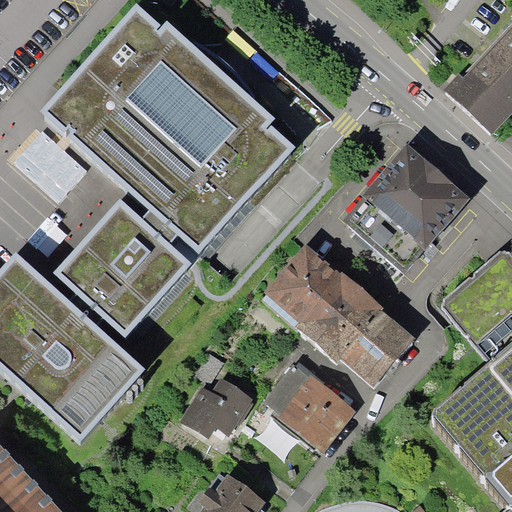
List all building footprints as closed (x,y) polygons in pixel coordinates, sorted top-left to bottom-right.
[(161,26),(137,3),(40,110),(149,210),(143,218),(121,198),(53,272),(75,292),(68,299),(95,323),(101,316),(125,337),(192,263),(171,243),(178,235),(199,253),(295,147),(270,123),(276,118),(256,99),(254,95),(250,88),(244,81),(236,71),(229,64),(218,56),(214,52),(201,45),(196,41),(193,44),(168,21),(161,26)] [(511,113),(511,23),(463,77),(458,73),(443,89),(492,134),(511,113)] [(471,198),(406,142),(361,193),(364,195),(342,219),(405,274),(471,198)] [(300,323),(344,273),(342,271),(340,273),(305,244),(264,292),(300,323)] [(511,511),(511,253),(509,251),(500,251),(441,300),(442,309),(487,363),(434,408),(432,419),(510,505),(502,511),(511,511)] [(68,299),(16,252),(0,269),(0,368),(80,441),(145,369),(95,323),(68,299)] [(340,358),(382,309),(384,308),(344,273),(300,323),(296,327),(337,363),(341,358),(340,358)] [(415,339),(382,309),(340,358),(341,358),(373,387),(415,339)] [(195,377),(209,386),(224,363),(210,354),(195,377)] [(281,415),(314,373),(299,362),(296,366),(294,364),(264,402),(281,415)] [(323,453),(357,411),(323,385),(325,382),(314,373),(281,415),(278,418),(323,453)] [(253,398),(221,378),(212,392),(202,386),(180,422),(209,440),(216,428),(230,437),(237,425),(239,427),(253,405),(250,403),(253,398)] [(63,511),(0,444),(0,511),(63,511)] [(266,502),(228,474),(225,478),(215,491),(210,487),(209,486),(198,502),(204,506),(199,511),(258,511),(261,509),(266,502)] [(220,474),(210,487),(215,491),(225,478),(220,474)]
